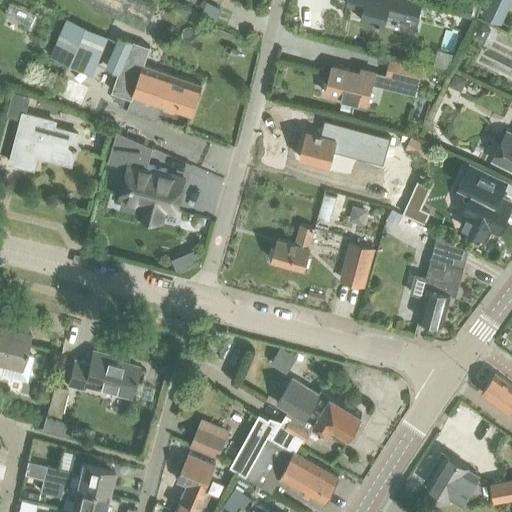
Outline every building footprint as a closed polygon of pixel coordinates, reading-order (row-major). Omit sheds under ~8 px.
[(32,23),(37,12),(12,0),(7,11),(32,23)] [(126,1),(126,0),(84,0),(137,23),(143,8),(126,1)] [(474,15),(476,4),(458,0),(347,0),(347,4),(358,6),(357,11),(361,12),(359,19),(385,25),(389,12),(418,19),(421,6),(426,7),(427,4),(474,15)] [(487,0),(480,14),(495,22),(506,0),(487,0)] [(69,19),(52,57),(83,70),(82,72),(93,77),(99,63),(110,37),(69,19)] [(481,23),(475,35),(481,38),(487,37),(491,28),(481,23)] [(154,101),(191,114),(201,84),(144,65),(150,47),(120,37),(118,41),(110,37),(99,63),(120,72),(113,91),(132,98),(128,110),(149,117),(154,101)] [(387,74),(416,82),(421,67),(391,59),(387,74)] [(326,92),(367,103),(375,71),(361,68),(360,72),(333,65),(326,92)] [(454,73),(449,85),(457,89),(462,87),(466,79),(454,73)] [(37,154),(70,163),(77,133),(53,127),(54,121),(25,113),(29,96),(14,92),(8,114),(21,118),(10,161),(34,167),(37,154)] [(166,174),(167,169),(148,164),(153,146),(117,130),(109,161),(128,166),(121,195),(123,196),(143,201),(140,213),(140,214),(161,219),(163,212),(164,207),(175,210),(183,179),(166,174)] [(362,148),(308,132),(300,158),(329,166),(333,152),(384,168),(391,146),(365,138),(362,148)] [(511,134),(507,133),(494,161),(511,169),(511,134)] [(432,147),(410,137),(405,148),(427,158),(432,147)] [(153,164),(174,169),(178,153),(157,148),(153,164)] [(465,202),(468,204),(462,217),(467,219),(462,229),(486,240),(490,232),(498,236),(511,206),(511,204),(499,198),(498,194),(503,183),(470,166),(460,186),(469,189),(465,197),(465,202)] [(333,220),(339,195),(326,192),(320,217),(333,220)] [(411,197),(403,213),(424,223),(429,213),(420,208),(422,203),(411,197)] [(392,209),(386,219),(397,225),(402,215),(392,209)] [(310,247),(309,247),(314,228),(300,225),(296,243),(278,238),(272,260),(304,269),(310,247)] [(415,273),(410,293),(424,297),(419,318),(442,324),(450,293),(456,296),(468,250),(437,234),(426,276),(415,273)] [(372,248),(352,243),(342,279),(362,285),(372,248)] [(197,246),(174,256),(179,270),(203,260),(197,246)] [(309,292),(307,298),(323,302),(324,296),(309,292)] [(33,356),(25,354),(31,333),(0,325),(0,363),(4,365),(2,374),(26,380),(33,356)] [(280,348),(271,362),(286,371),(294,356),(280,348)] [(69,384),(83,387),(84,383),(130,394),(137,364),(108,357),(109,353),(93,349),(89,362),(75,358),(69,384)] [(511,380),(497,370),(483,391),(510,410),(511,406),(511,380)] [(230,465),(246,475),(267,435),(296,451),(303,441),(305,442),(315,426),(327,433),(332,425),(348,436),(354,426),(358,425),(360,421),(359,418),(361,415),(321,389),(319,393),(293,377),(278,401),(289,409),(286,413),(291,416),(284,428),(259,412),(230,465)] [(57,385),(49,416),(62,420),(71,389),(57,385)] [(49,416),(45,429),(73,436),(76,424),(62,420),(49,416)] [(189,444),(217,456),(226,435),(198,423),(189,444)] [(338,474),(296,451),(267,435),(246,475),(245,476),(273,491),(281,477),(294,484),(292,488),(308,497),(310,493),(324,500),(338,474)] [(187,484),(204,491),(215,464),(189,452),(177,480),(187,484)] [(452,499),(461,505),(481,477),(471,470),(471,469),(449,454),(428,484),(452,500),(452,499)] [(90,456),(88,462),(109,467),(111,461),(90,456)] [(27,460),(24,472),(43,476),(45,464),(27,460)] [(45,464),(43,476),(107,491),(113,467),(109,467),(88,462),(82,460),(78,474),(72,473),(72,470),(45,464)] [(40,489),(66,495),(67,492),(73,494),(70,508),(87,511),(102,511),(107,491),(43,476),(40,489)] [(494,506),(511,503),(511,478),(490,482),(494,506)] [(198,511),(207,492),(204,491),(187,484),(175,511),(198,511)] [(236,488),(224,505),(233,511),(277,511),(276,511),(248,511),(246,510),(253,500),(236,488)]
